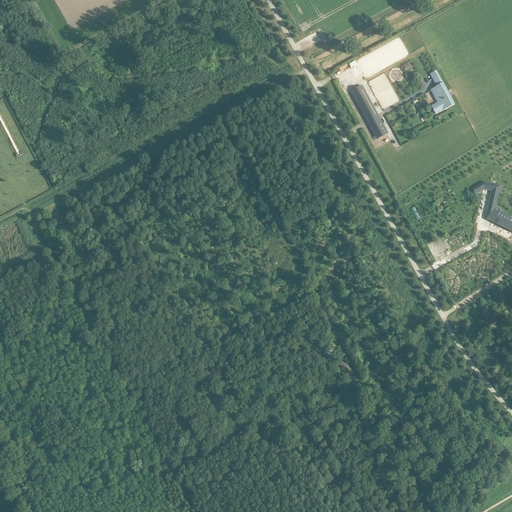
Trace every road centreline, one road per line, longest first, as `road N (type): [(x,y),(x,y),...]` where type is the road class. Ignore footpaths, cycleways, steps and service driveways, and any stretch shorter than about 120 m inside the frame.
road 1 (unclassified): [(511,411),(459,345),(268,0)]
road 2 (track): [(69,196),(295,73)]
